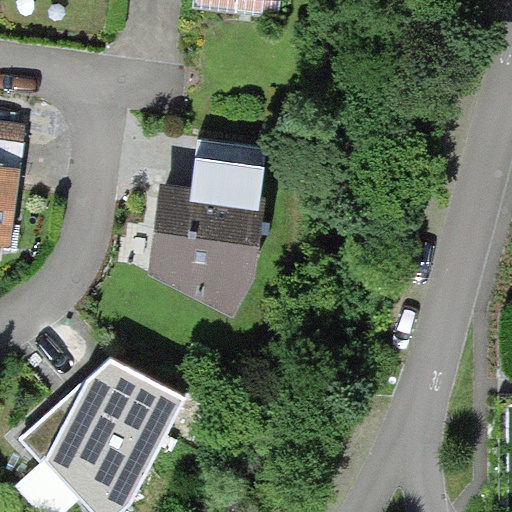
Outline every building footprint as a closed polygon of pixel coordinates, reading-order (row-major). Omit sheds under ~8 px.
[(15,140),(0,137),(0,169),(11,171),(15,140)] [(264,152),(203,146),(197,201),(258,207),(264,152)] [(0,169),(0,244),(2,244),(11,171),(0,169)] [(197,201),(168,198),(158,285),(232,316),(251,275),(258,207),(197,201)] [(160,441),(178,399),(109,362),(72,390),(22,438),(89,511),(114,511),(129,501),(160,441)]
